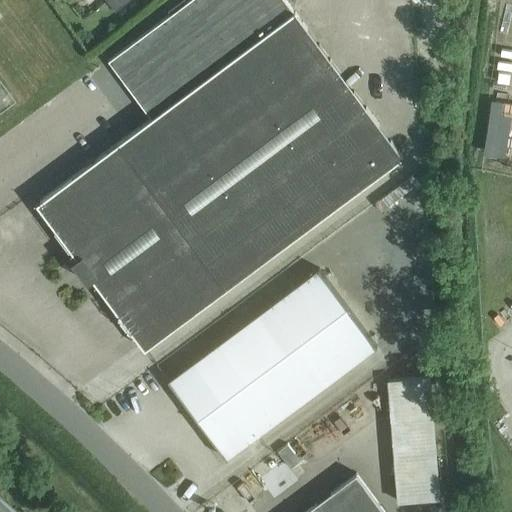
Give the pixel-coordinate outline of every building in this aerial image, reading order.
[(72,261),(88,282),(92,278),(145,348),(402,157),(285,0),(189,0),(108,60),(151,118),(37,203),(77,257),(72,261)] [(106,0),(115,11),(129,0),(106,0)] [(169,380),(226,458),(376,346),(319,269),(169,380)] [(439,498),(430,377),(388,380),(398,501),(439,498)] [(300,461),(287,445),(277,452),(290,468),(300,461)] [(304,511),(385,511),(356,473),(304,511)]
